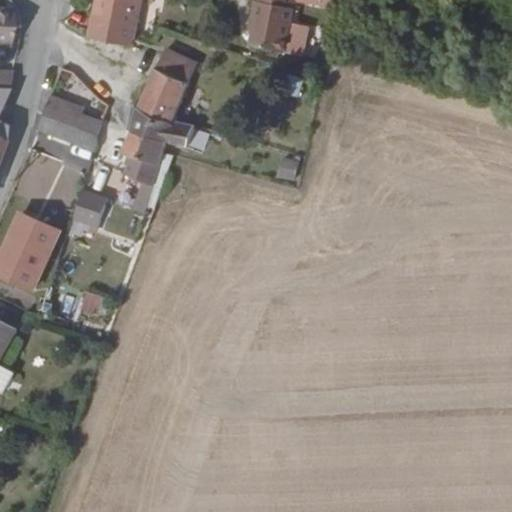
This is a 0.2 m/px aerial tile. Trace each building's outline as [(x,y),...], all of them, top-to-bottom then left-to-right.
[(128,42),(137,0),(92,0),(85,32),(128,42)] [(276,51),(285,8),(289,9),(291,0),(249,0),(246,16),(249,17),(247,28),(244,44),(276,51)] [(171,117),(200,40),(167,27),(148,72),(135,106),(135,107),(171,117)] [(75,112),(79,103),(50,90),(41,111),(71,123),(75,112)] [(127,128),(135,107),(131,106),(123,127),(127,128)] [(183,144),(190,122),(171,117),(135,107),(127,128),(164,139),(183,144)] [(94,139),(91,132),(71,123),(41,111),(34,126),(91,149),(94,139)] [(91,132),(96,121),(75,112),(71,123),(91,132)] [(141,210),(161,148),(164,139),(127,128),(118,149),(128,153),(121,175),(139,181),(131,207),(141,210)] [(295,181),(299,161),(280,157),(276,176),(295,181)] [(78,195),(77,199),(102,207),(103,203),(78,195)] [(102,207),(77,199),(69,221),(95,229),(102,207)] [(46,253),(10,234),(0,251),(0,272),(27,287),(46,253)] [(0,348),(9,332),(0,327),(0,348)] [(0,361),(0,387),(2,389),(13,369),(0,361)]
